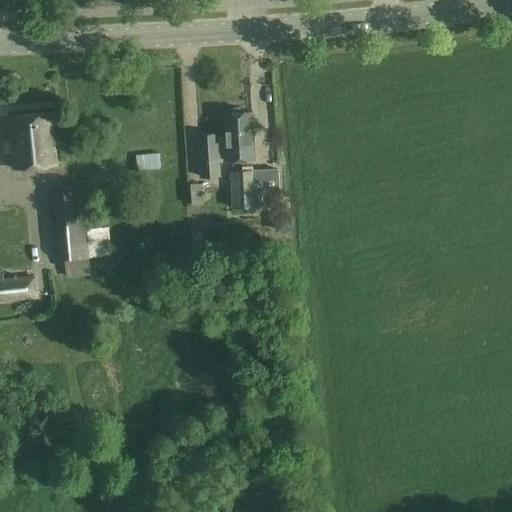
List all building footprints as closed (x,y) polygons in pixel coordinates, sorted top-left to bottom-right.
[(252,144),(251,113),(239,113),(239,108),(228,109),(228,114),(225,114),(226,138),(217,139),(216,135),(199,136),(202,177),(219,176),(218,157),(227,156),(228,160),(246,159),(245,145),(252,144)] [(52,114),(10,118),(15,169),(57,164),(52,114)] [(157,148),(142,149),(143,165),(158,164),(157,148)] [(231,171),(233,208),(257,207),(256,170),(231,171)] [(185,177),(184,197),(198,198),(199,178),(185,177)] [(84,190),(54,194),(60,260),(90,257),(84,190)] [(276,214),(277,230),(289,230),(288,214),(276,214)] [(0,280),(0,300),(36,297),(34,277),(0,280)]
